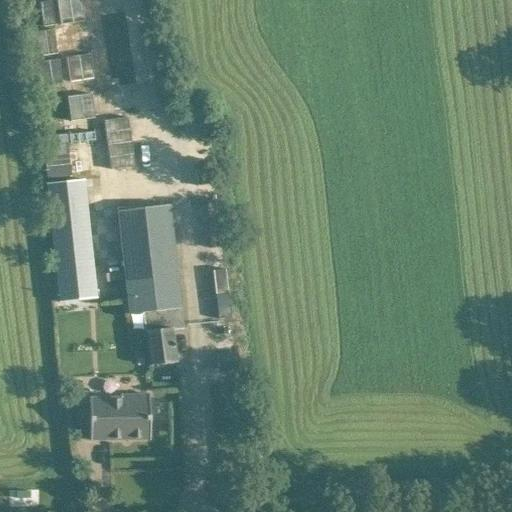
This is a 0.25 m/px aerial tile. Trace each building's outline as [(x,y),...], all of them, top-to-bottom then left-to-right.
[(99,104),(100,80),(64,79),(63,103),(99,104)] [(82,180),(44,184),(58,304),(96,299),(82,180)] [(143,313),(145,332),(149,366),(177,363),(173,329),(183,328),(169,206),(116,212),(128,315),(143,313)] [(237,351),(216,353),(218,369),(238,368),(237,351)] [(90,399),(89,399),(90,441),(150,440),(149,395),(121,395),(121,399),(121,407),(90,407),(90,399)]
